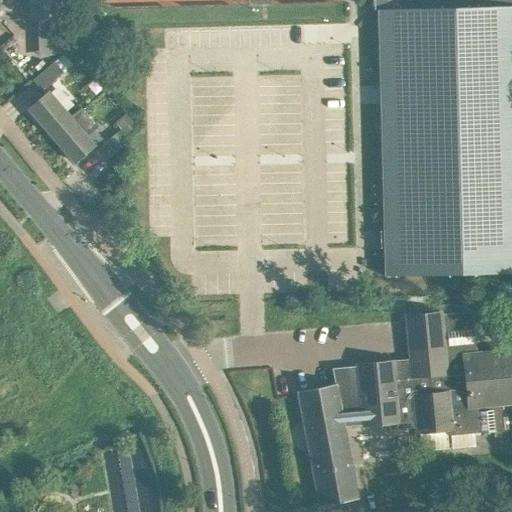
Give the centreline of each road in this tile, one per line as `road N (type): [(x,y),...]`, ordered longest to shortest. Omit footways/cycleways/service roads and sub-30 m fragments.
road 1 (tertiary): [(230,511),(216,437),(179,367),(129,302),(103,284)]
road 2 (tertiary): [(103,284),(112,316),(198,440),(211,511)]
road 3 (tertiary): [(103,284),(0,164)]
